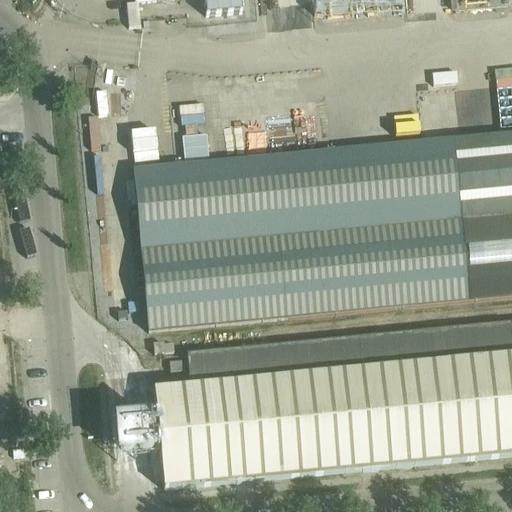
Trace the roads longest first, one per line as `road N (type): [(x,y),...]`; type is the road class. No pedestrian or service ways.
road 1 (unclassified): [(78,511),(28,50),(0,21)]
road 2 (unclassified): [(511,496),(302,511)]
